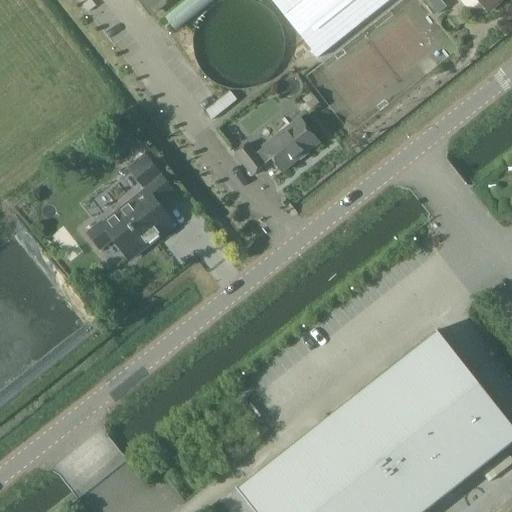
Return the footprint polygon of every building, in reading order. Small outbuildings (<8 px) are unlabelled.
[(271,0),(318,58),(390,0),(140,0),(151,13),(168,0),(271,0)] [(285,44),(285,43),(284,34),(282,26),(278,19),(273,12),(266,6),(258,1),(254,0),(225,0),(222,1),(214,6),(207,12),(201,19),(198,26),(195,34),(194,43),(195,52),(198,61),(203,70),(208,75),(215,81),(221,84),(230,87),(238,88),(249,87),(255,85),(263,82),(270,77),(277,70),(281,61),(284,52),(285,44)] [(442,0),(425,0),(438,15),(448,7),(442,0)] [(230,90),(205,111),(212,120),(237,99),(230,90)] [(311,92),(303,99),(312,111),(321,104),(311,92)] [(319,141),(300,117),(263,147),(264,148),(257,153),(248,143),(236,153),(253,175),(266,165),(265,163),(271,158),(282,171),(319,141)] [(144,155),(129,166),(127,164),(126,164),(145,189),(102,223),(101,221),(88,232),(84,227),(83,228),(99,248),(112,237),(129,258),(173,222),(157,201),(171,190),(175,194),(176,194),(142,151),(141,152),(144,155)] [(436,332),(437,333),(238,489),(237,488),(236,489),(253,511),(426,511),(511,445),(511,426),(466,368),(468,366),(463,359),(461,361),(437,331),(436,332)]
